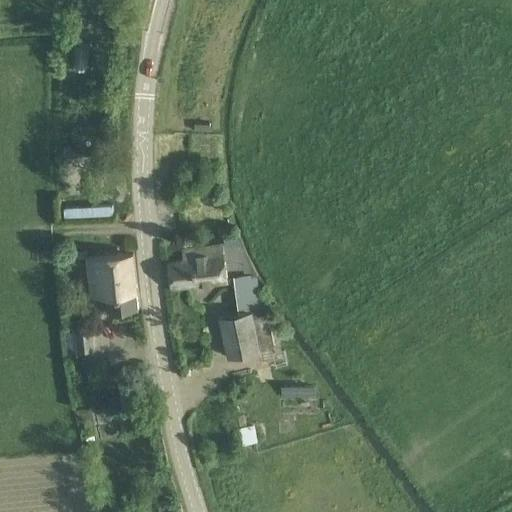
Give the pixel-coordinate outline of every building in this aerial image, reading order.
[(76,47),(73,70),(85,72),(88,48),(76,47)] [(222,244),(202,247),(182,250),(184,260),(168,262),(172,288),(228,279),(222,244)] [(112,312),(119,311),(139,309),(133,253),(88,258),(93,299),(110,297),(112,312)] [(228,357),(248,353),(275,347),(266,307),(256,285),(252,286),(251,282),(248,283),(248,277),(235,280),(239,313),(219,317),(228,357)] [(93,330),(77,331),(78,350),(94,348),(93,330)] [(294,350),(281,354),(286,369),(299,366),(294,350)] [(313,386),(280,384),(279,397),(313,399),(313,386)] [(239,445),(256,442),(253,424),(236,427),(239,445)]
